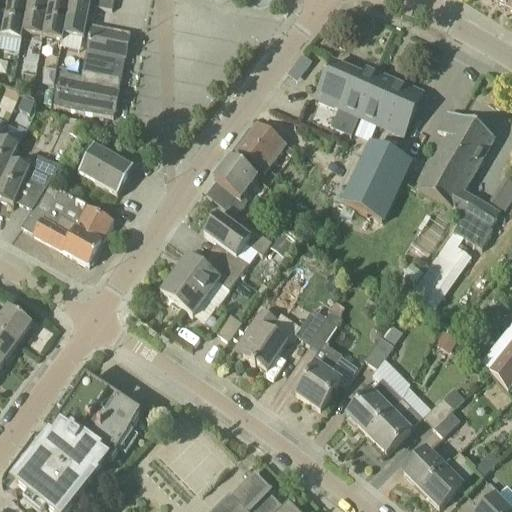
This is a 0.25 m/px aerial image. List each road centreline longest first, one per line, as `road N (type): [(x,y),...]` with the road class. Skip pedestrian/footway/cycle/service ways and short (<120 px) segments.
road 1 (residential): [(94,324),(325,0)]
road 2 (residential): [(94,324),(355,511)]
road 3 (residential): [(0,453),(94,324)]
